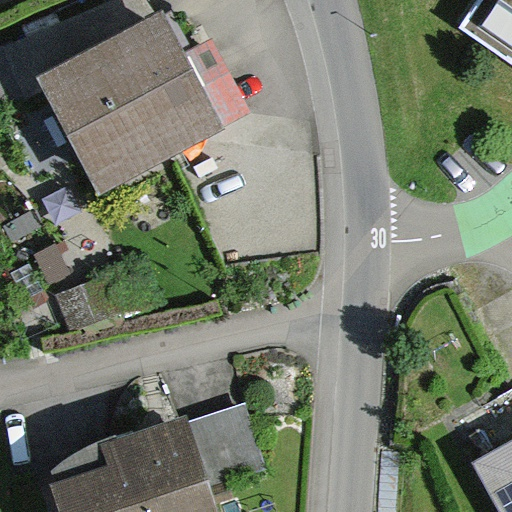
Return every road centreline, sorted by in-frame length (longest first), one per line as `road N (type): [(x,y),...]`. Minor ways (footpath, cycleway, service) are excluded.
road 1 (residential): [(0,387),(367,308)]
road 2 (residential): [(330,0),(366,149),(375,236)]
road 3 (residential): [(367,308),(350,511)]
road 4 (residential): [(511,216),(470,232),(375,236)]
